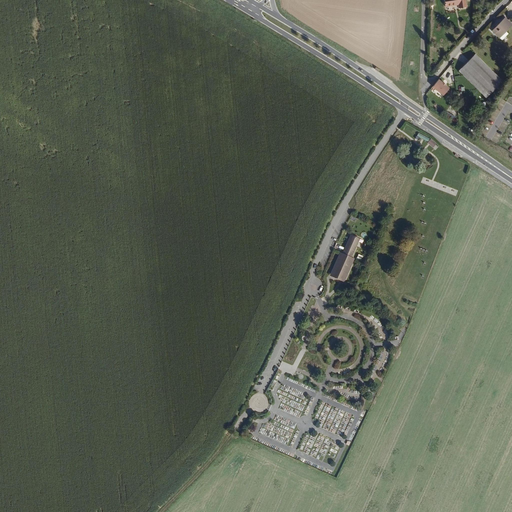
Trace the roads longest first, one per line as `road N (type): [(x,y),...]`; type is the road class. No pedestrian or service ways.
road 1 (unclassified): [(407,106),(342,207),(257,404),(231,434)]
road 2 (residential): [(506,0),(427,83),(424,0)]
road 3 (secondary): [(250,11),(407,106)]
road 4 (secondary): [(407,106),(276,15)]
road 5 (secondary): [(511,178),(407,106)]
